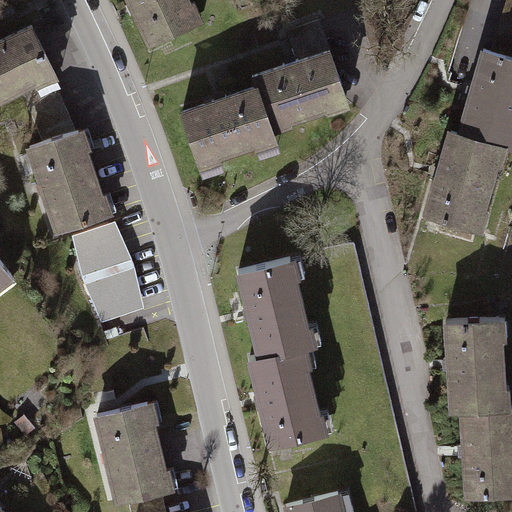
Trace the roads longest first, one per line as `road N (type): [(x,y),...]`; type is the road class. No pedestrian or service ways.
road 1 (residential): [(434,511),(358,159)]
road 2 (residential): [(178,243),(240,511)]
road 3 (residential): [(79,0),(178,243)]
road 4 (residential): [(358,159),(178,243)]
road 5 (residential): [(358,159),(441,0)]
